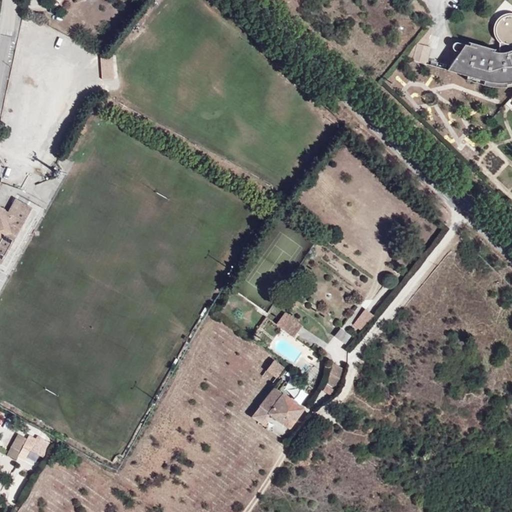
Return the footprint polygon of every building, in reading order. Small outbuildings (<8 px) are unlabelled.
[(511,12),(509,12),(504,13),(499,14),(497,16),(495,18),(492,23),(492,31),(493,35),(494,37),(492,48),(466,41),(465,44),(462,43),(444,69),(463,73),(462,78),(481,83),(503,85),(511,82),(511,12)] [(423,61),(427,44),(413,40),(408,57),(423,61)] [(113,55),(101,56),(102,79),(114,78),(113,55)] [(3,267),(35,212),(40,215),(44,209),(18,195),(8,212),(0,207),(0,270),(6,275),(9,270),(3,267)] [(9,270),(40,215),(35,212),(3,267),(9,270)] [(361,330),(373,315),(365,309),(354,324),(361,330)] [(302,325),(285,313),(276,324),(293,337),(302,325)] [(346,342),(352,334),(341,326),(334,334),(346,342)] [(276,380),(285,370),(274,362),(266,372),(276,380)] [(345,371),(331,363),(326,383),(340,391),(345,371)] [(335,390),(327,386),(324,391),(332,396),(335,390)] [(273,390),(252,417),(262,425),(269,416),(288,430),(302,412),(273,390)] [(29,450),(33,443),(18,435),(10,447),(25,456),(29,450)] [(33,443),(29,450),(43,457),(50,444),(36,436),(33,443)] [(21,463),(25,456),(10,447),(6,454),(21,463)]
